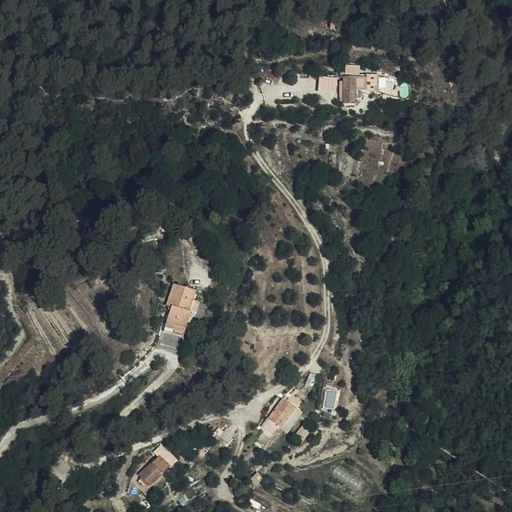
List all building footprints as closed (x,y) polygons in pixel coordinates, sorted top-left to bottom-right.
[(342,106),(354,107),(355,99),(356,100),(358,101),(360,100),(362,98),(362,96),(360,93),(358,93),(366,93),(367,76),(359,76),(359,80),(343,79),(342,106)] [(379,77),(367,76),(366,93),(378,93),(379,77)] [(337,94),(337,78),(319,78),(319,95),(337,94)] [(184,288),(174,285),(166,306),(172,308),(167,324),(184,330),(190,314),(195,315),(199,302),(193,299),(195,292),(184,288)] [(184,330),(167,324),(164,332),(181,338),(184,330)] [(272,412),(274,414),(282,420),(291,408),(281,401),(272,412)] [(282,420),(274,414),(267,422),(281,433),(287,424),(282,420)] [(170,468),(160,457),(141,475),(150,486),(170,468)] [(236,493),(238,501),(239,501),(249,498),(247,490),(236,493)]
